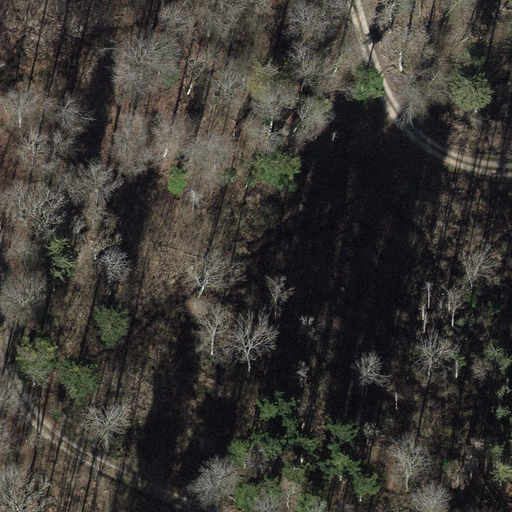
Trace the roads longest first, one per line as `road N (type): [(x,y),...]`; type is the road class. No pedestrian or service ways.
road 1 (track): [(212,511),(43,420),(15,389),(0,322)]
road 2 (track): [(352,0),(383,98),(410,135),(491,171),(511,171)]
